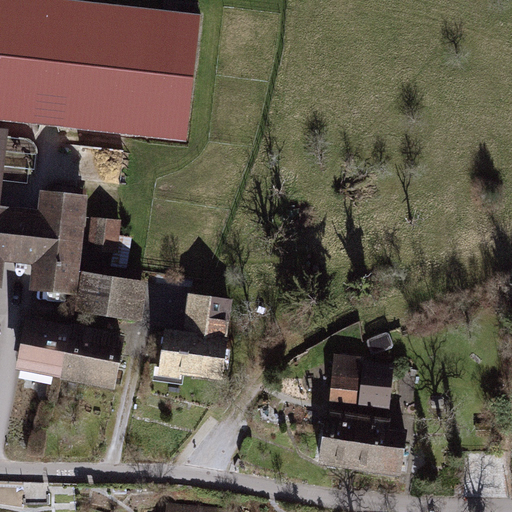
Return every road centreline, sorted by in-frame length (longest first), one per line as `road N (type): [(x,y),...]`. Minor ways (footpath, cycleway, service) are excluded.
road 1 (residential): [(0,470),(511,510)]
road 2 (unknown): [(7,471),(3,393),(13,329)]
